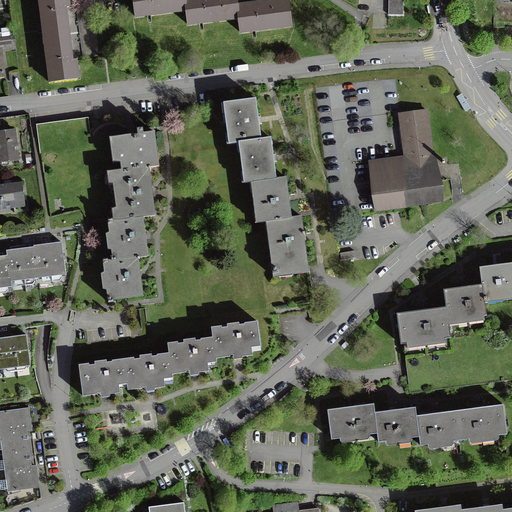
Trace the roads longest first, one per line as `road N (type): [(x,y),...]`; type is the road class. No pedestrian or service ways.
road 1 (residential): [(0,108),(454,49)]
road 2 (residential): [(197,437),(511,180)]
road 3 (residential): [(73,501),(60,419),(66,313),(0,323)]
road 4 (residential): [(197,437),(235,481),(373,492)]
road 5 (residential): [(73,501),(197,437)]
